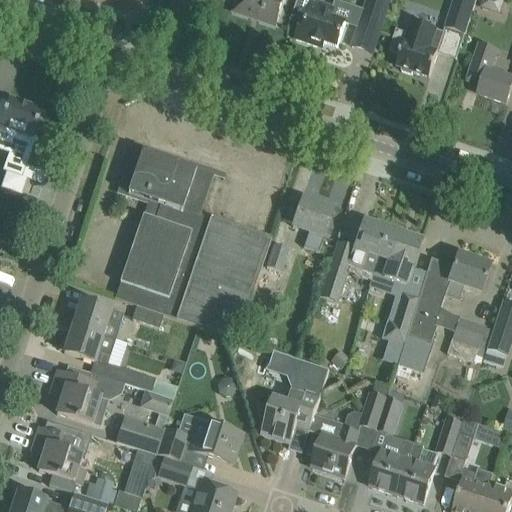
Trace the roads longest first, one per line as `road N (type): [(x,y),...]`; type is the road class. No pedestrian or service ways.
road 1 (tertiary): [(511,190),(165,74)]
road 2 (residential): [(0,399),(109,57)]
